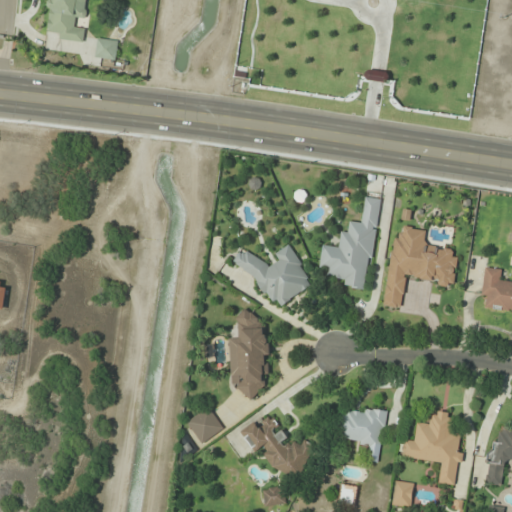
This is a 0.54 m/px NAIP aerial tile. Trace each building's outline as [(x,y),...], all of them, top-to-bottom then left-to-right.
[(87,0),(48,0),(46,30),(57,31),(57,41),(85,43),(86,29),(76,28),(77,18),(86,18),(87,0)] [(96,59),(117,59),(117,39),(96,39),(96,59)] [(369,291),(380,199),(365,197),(362,223),(350,222),(349,233),(341,232),(340,248),(323,246),(319,274),(347,278),(346,288),(369,291)] [(395,235),(383,304),(402,308),(407,278),(454,286),(461,250),(425,244),(427,230),(404,226),(403,236),(395,235)] [(274,310),(315,284),(290,245),(276,254),(280,261),(264,271),(251,249),(240,255),(274,310)] [(511,312),(511,282),(503,282),(505,270),(485,267),(481,299),(488,300),(487,309),(511,312)] [(0,310),(4,311),(8,280),(0,279),(0,310)] [(231,377),(239,376),(240,396),(266,394),(264,375),(269,374),(264,311),(238,313),(240,339),(228,339),(231,377)] [(187,423),(202,444),(224,429),(209,407),(187,423)] [(381,451),(387,414),(344,407),(340,437),(362,441),(360,448),(381,451)] [(401,457),(442,464),(439,483),(456,485),(464,435),(451,433),(454,414),(434,411),(433,423),(418,421),(415,442),(404,440),(401,457)] [(315,446),(304,441),(301,447),(286,440),(290,432),(264,419),(260,427),(251,423),(242,439),(266,451),(261,461),(299,479),(315,446)] [(511,427),(494,426),(488,485),(504,486),(506,460),(511,460),(511,427)] [(410,508),(415,485),(397,481),(392,504),(410,508)] [(355,506),(357,487),(341,485),(339,505),(355,506)] [(264,489),(265,506),(286,505),(285,488),(264,489)]
